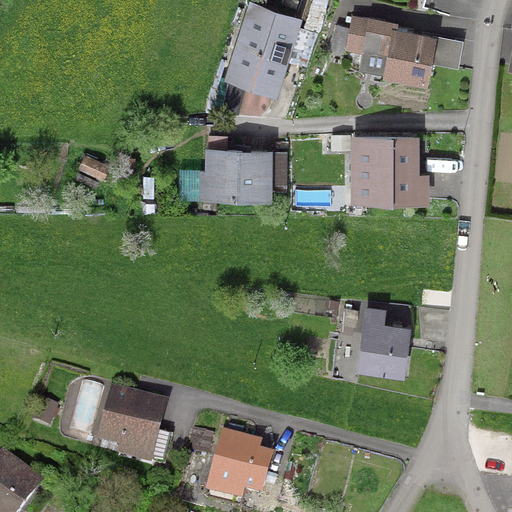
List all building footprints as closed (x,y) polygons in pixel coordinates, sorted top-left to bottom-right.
[(273,94),(297,22),(252,7),(228,78),(273,94)] [(385,75),(424,82),(431,41),(393,34),(394,28),(375,24),(372,44),(390,47),(385,75)] [(335,26),(328,51),(342,55),(348,30),(335,26)] [(369,163),(369,200),(411,200),(412,140),(357,140),(357,163),(369,163)] [(265,184),(285,184),(285,154),(265,154),(265,152),(209,152),(209,175),(204,175),(203,198),(265,199),(265,184)] [(100,179),(104,168),(84,159),(79,170),(100,179)] [(358,368),(401,373),(406,330),(379,327),(381,312),(365,310),(358,368)] [(147,434),(154,436),(159,416),(142,411),(144,404),(113,396),(101,439),(142,450),(147,434)] [(40,404),(34,418),(46,423),(52,409),(40,404)] [(194,430),(188,451),(204,455),(210,434),(194,430)] [(253,455),(255,447),(224,439),(207,498),(238,507),(242,492),(257,496),(267,459),(253,455)] [(0,511),(18,511),(38,487),(0,459),(0,511)]
